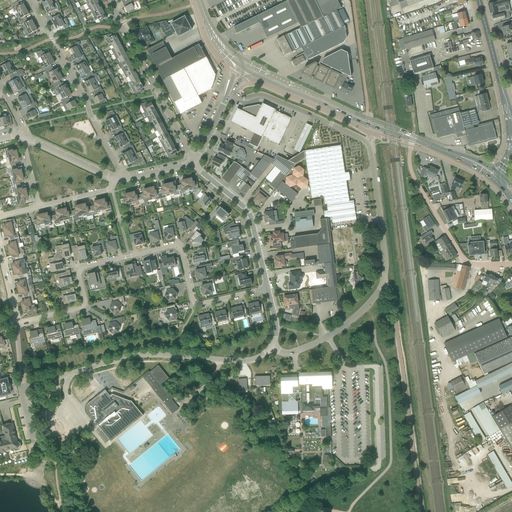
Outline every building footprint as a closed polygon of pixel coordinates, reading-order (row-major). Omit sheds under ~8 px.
[(43,6),(45,9),(54,4),(52,1),(54,0),(47,0),(48,0),(42,3),(44,6),(43,6)] [(93,0),(87,3),(86,4),(89,9),(90,8),(99,3),(98,1),(98,0),(93,0)] [(124,7),(127,13),(130,11),(131,12),(135,10),(138,8),(135,3),(138,1),(138,0),(139,0),(131,0),(128,2),(129,5),(124,7)] [(301,28),(277,39),(285,56),(299,48),(301,47),(304,52),(308,60),(344,43),(346,38),(345,26),(337,10),(341,8),(337,0),(288,0),(287,1),(301,28)] [(397,0),(400,8),(425,0),(397,0)] [(456,5),(453,5),(454,9),(455,7),(463,5),(462,3),(467,2),(466,0),(457,0),(458,3),(455,3),(456,5)] [(507,0),(503,0),(488,4),(490,13),(497,11),(498,14),(507,12),(505,5),(509,4),(507,0)] [(287,1),(256,16),(267,39),(298,23),(287,1)] [(100,5),(99,3),(90,8),(91,11),(91,13),(101,8),(101,7),(101,6),(100,5)] [(18,6),(17,4),(11,7),(14,12),(16,11),(18,13),(26,9),(23,4),(18,6)] [(54,4),(45,9),(46,11),(47,11),(48,14),(53,11),(54,14),(60,11),(57,5),(55,7),(54,4)] [(102,9),(101,8),(91,13),(94,18),(104,13),(103,11),(103,9),(102,9)] [(26,9),(18,13),(14,15),(16,18),(17,18),(20,23),(25,20),(24,17),(29,14),(26,9)] [(56,16),(51,19),(52,22),(53,25),(62,20),(60,17),(63,16),(60,11),(54,14),(56,16)] [(457,13),(458,17),(453,18),(454,22),(466,18),(465,12),(457,13)] [(94,18),(95,21),(97,20),(97,19),(98,19),(99,21),(102,20),(104,19),(105,19),(105,18),(107,18),(104,13),(94,18)] [(493,22),(505,19),(503,13),(492,16),(493,22)] [(166,21),(159,23),(167,38),(174,35),(173,34),(176,32),(178,37),(183,34),(187,32),(187,33),(192,30),(185,17),(180,19),(176,21),(168,25),(166,21)] [(254,17),(233,28),(236,34),(258,24),(254,17)] [(62,20),(53,25),(54,27),(55,27),(56,30),(59,28),(60,28),(61,27),(63,30),(64,29),(69,27),(67,24),(68,23),(65,18),(62,20)] [(466,18),(454,22),(450,23),(453,31),(457,30),(457,28),(456,24),(459,23),(461,27),(468,25),(466,18)] [(25,20),(20,23),(22,28),(25,27),(26,29),(35,25),(32,20),(27,22),(25,20)] [(511,23),(509,24),(510,25),(502,27),(504,35),(511,33),(510,28),(511,27),(511,23)] [(35,25),(26,29),(28,32),(25,33),(28,39),(34,36),(32,33),(37,30),(35,25)] [(136,33),(140,40),(141,39),(142,40),(146,46),(154,42),(149,32),(147,33),(145,29),(141,31),(140,30),(137,32),(137,33),(136,33)] [(405,38),(402,39),(406,50),(435,42),(431,30),(405,38)] [(473,40),(480,38),(478,31),(464,35),(465,38),(472,36),(473,40)] [(111,43),(118,40),(116,35),(114,35),(112,36),(111,34),(103,36),(104,39),(105,40),(106,40),(108,39),(111,43)] [(118,40),(111,43),(108,45),(109,47),(112,45),(113,48),(121,44),(120,43),(120,42),(119,42),(118,40)] [(70,56),(79,51),(76,46),(78,45),(77,42),(71,45),(73,48),(68,51),(69,53),(70,56)] [(149,56),(166,47),(163,42),(147,50),(149,56)] [(121,44),(113,48),(111,50),(113,54),(123,49),(122,47),(122,46),(121,46),(121,44)] [(166,47),(149,56),(163,80),(162,80),(206,57),(199,44),(172,58),(166,47)] [(124,51),(123,49),(113,54),(116,59),(118,58),(126,54),(125,53),(125,52),(124,51)] [(79,51),(70,56),(72,59),(73,61),(74,60),(78,58),(80,61),(85,58),(84,55),(82,53),(81,50),(79,51)] [(341,73),(348,58),(347,53),(341,50),(323,59),(321,63),(323,64),(330,67),(325,76),(328,78),(325,84),(334,88),(340,75),(340,74),(341,72),(341,73)] [(44,55),(43,52),(42,51),(35,52),(37,55),(38,58),(41,57),(43,62),(52,58),(50,54),(50,55),(49,53),(44,55)] [(297,58),(290,62),(293,67),(296,66),(297,66),(296,65),(300,64),(301,65),(308,62),(303,53),(296,56),(297,58)] [(126,55),(126,54),(118,58),(121,63),(128,59),(127,57),(127,56),(126,55)] [(429,54),(409,60),(414,75),(426,71),(433,69),(434,71),(441,69),(440,66),(433,68),(429,54)] [(206,57),(162,80),(180,114),(202,103),(198,96),(211,89),(211,88),(212,88),(215,77),(215,76),(216,75),(206,57)] [(473,67),(475,67),(483,65),(481,57),(474,59),(473,58),(464,60),(463,57),(456,59),(457,62),(464,60),(466,66),(472,64),(473,67)] [(12,64),(11,61),(9,58),(4,61),(5,64),(1,67),(2,69),(1,69),(3,72),(12,68),(10,65),(12,64)] [(43,62),(45,65),(43,66),(45,71),(51,68),(50,66),(54,63),(53,61),(54,61),(52,58),(43,62)] [(85,58),(80,61),(81,64),(76,67),(77,69),(79,72),(89,66),(85,58)] [(351,77),(348,58),(341,73),(351,77)] [(121,63),(118,65),(120,69),(121,69),(131,64),(128,59),(121,63)] [(314,78),(319,67),(316,66),(317,64),(315,63),(304,68),(302,73),(311,77),(314,78)] [(131,65),(131,64),(121,69),(123,73),(133,68),(132,66),(132,65),(131,65)] [(319,67),(314,78),(313,78),(322,83),(323,82),(325,84),(328,78),(325,76),(330,67),(323,64),(322,66),(320,65),(319,67)] [(88,67),(79,72),(80,75),(81,75),(82,77),(85,75),(86,74),(88,77),(94,74),(92,71),(90,72),(88,67)] [(12,68),(3,72),(5,75),(6,77),(11,75),(12,77),(18,74),(16,71),(15,69),(13,70),(12,68)] [(51,68),(45,71),(44,72),(49,80),(52,78),(60,74),(59,70),(58,71),(57,69),(52,71),(51,68)] [(133,68),(123,73),(124,74),(123,75),(124,75),(126,78),(136,73),(133,68)] [(421,76),(425,88),(438,84),(435,72),(421,76)] [(94,74),(88,77),(89,80),(85,82),(86,84),(85,85),(87,88),(99,82),(96,77),(97,76),(96,73),(94,74)] [(136,74),(136,73),(126,78),(128,77),(131,82),(138,78),(137,76),(137,75),(136,74)] [(18,74),(12,77),(14,80),(9,83),(10,85),(11,88),(23,82),(20,77),(19,77),(18,74)] [(52,78),(53,81),(51,82),(54,87),(59,84),(58,81),(63,79),(62,77),(60,74),(52,78)] [(348,80),(346,79),(348,76),(344,74),(338,85),(340,86),(340,85),(342,86),(340,91),(343,93),(343,92),(346,93),(346,94),(347,94),(349,94),(349,95),(353,88),(346,85),(348,80)] [(470,78),(472,86),(483,83),(481,75),(470,78)] [(444,79),(450,100),(456,98),(454,92),(455,92),(453,84),(452,84),(450,78),(450,77),(444,79)] [(138,78),(131,82),(128,83),(131,88),(141,83),(138,78)] [(23,82),(11,88),(13,91),(14,93),(19,90),(21,93),(26,90),(25,87),(26,87),(23,82)] [(96,83),(87,88),(89,91),(90,93),(93,91),(95,90),(96,93),(102,90),(100,87),(99,85),(98,86),(96,83)] [(143,88),(141,83),(131,88),(134,94),(139,93),(138,90),(143,88)] [(59,84),(54,87),(50,89),(52,92),(54,91),(57,96),(60,94),(69,89),(67,86),(66,84),(61,87),(59,84)] [(69,89),(60,94),(63,99),(61,100),(62,103),(68,100),(66,97),(71,95),(70,93),(69,89)] [(26,90),(21,93),(22,96),(17,99),(18,101),(20,104),(28,99),(32,98),(30,94),(29,95),(26,90)] [(102,90),(96,93),(98,96),(93,98),(94,100),(94,101),(96,104),(99,102),(99,104),(107,102),(105,99),(104,99),(102,96),(104,95),(103,93),(102,90)] [(485,97),(487,97),(486,94),(476,96),(477,99),(475,100),(478,112),(482,111),(490,109),(488,103),(487,103),(485,97)] [(28,99),(20,104),(21,107),(22,107),(23,109),(28,106),(29,109),(35,106),(33,103),(31,104),(28,99)] [(68,100),(62,103),(64,106),(63,106),(66,111),(69,111),(69,110),(77,106),(75,102),(74,100),(69,103),(68,100)] [(145,113),(154,108),(151,103),(148,104),(147,103),(140,104),(145,113)] [(232,122),(254,133),(255,134),(250,144),(249,144),(247,146),(256,150),(263,137),(266,139),(278,145),(278,144),(282,135),(283,135),(282,135),(286,128),(290,118),(290,119),(291,118),(279,113),(275,111),(275,110),(275,111),(262,104),(261,106),(259,105),(243,108),(242,111),(238,109),(232,122)] [(28,120),(30,119),(31,120),(33,119),(32,118),(39,114),(37,109),(36,109),(35,106),(29,109),(31,112),(26,115),(27,117),(28,120)] [(154,108),(145,113),(147,118),(157,113),(154,108)] [(464,128),(460,113),(458,108),(429,115),(429,116),(431,115),(435,133),(434,134),(439,133),(440,137),(455,134),(456,138),(465,135),(468,145),(496,138),(492,121),(478,125),(478,127),(474,128),(473,125),(464,128)] [(473,125),(479,124),(476,114),(469,116),(468,111),(460,113),(464,128),(473,125)] [(110,119),(108,120),(105,122),(108,127),(119,121),(116,115),(115,116),(114,113),(108,116),(110,119)] [(159,117),(157,113),(147,118),(150,123),(159,117)] [(6,115),(7,116),(1,118),(3,126),(8,124),(8,123),(9,122),(8,122),(8,121),(11,120),(9,115),(6,115)] [(159,117),(150,123),(152,127),(162,122),(159,117)] [(122,126),(119,121),(108,127),(110,132),(115,129),(117,132),(123,129),(121,126),(122,126)] [(164,127),(162,122),(152,127),(155,132),(164,127)] [(306,124),(293,150),(299,152),(312,127),(306,124)] [(167,132),(164,127),(155,132),(157,131),(160,136),(167,132)] [(123,129),(117,132),(119,135),(113,138),(116,143),(128,137),(125,132),(124,132),(123,129)] [(167,132),(160,136),(157,137),(160,142),(170,137),(167,132)] [(128,137),(116,143),(119,148),(124,146),(126,149),(131,146),(130,143),(131,142),(128,137)] [(172,142),(170,137),(160,142),(163,147),(172,142)] [(232,153),(231,152),(232,149),(231,149),(233,144),(226,141),(224,145),(221,144),(220,146),(219,146),(218,148),(218,149),(218,150),(229,156),(230,156),(231,156),(232,153)] [(175,147),(172,142),(163,147),(165,152),(175,147)] [(305,151),(304,151),(305,158),(306,158),(312,198),(324,197),(325,205),(326,204),(327,211),(323,211),(324,218),(331,217),(332,223),(356,220),(353,200),(349,201),(346,181),(350,180),(349,172),(345,173),(341,145),(305,151)] [(131,146),(126,149),(127,152),(122,154),(125,160),(134,155),(132,152),(134,151),(131,146)] [(3,152),(3,155),(4,155),(5,159),(17,156),(15,151),(12,152),(11,147),(6,148),(6,149),(3,150),(3,152)] [(175,147),(165,152),(168,157),(169,159),(177,157),(175,153),(177,152),(175,147)] [(237,157),(243,159),(246,155),(244,150),(239,148),(236,154),(237,157)] [(305,158),(304,151),(293,158),(288,161),(295,164),(305,158)] [(136,154),(134,155),(125,160),(128,165),(133,162),(134,165),(142,161),(140,158),(138,157),(136,154)] [(220,155),(217,159),(214,158),(211,164),(220,168),(222,162),(224,163),(226,158),(220,155)] [(265,155),(250,173),(258,180),(271,163),(274,159),(265,155)] [(17,156),(5,159),(6,162),(5,163),(6,168),(15,166),(14,162),(18,161),(17,156)] [(293,168),(296,164),(295,164),(288,161),(277,156),(274,159),(271,163),(280,171),(270,185),(276,189),(282,181),(286,176),(293,168)] [(235,175),(242,167),(236,163),(234,162),(221,178),(229,183),(235,175)] [(15,166),(6,168),(8,174),(9,174),(10,178),(21,175),(20,170),(16,171),(15,166)] [(286,176),(282,181),(298,194),(302,189),(307,187),(308,180),(303,177),(304,170),(299,166),(294,168),(293,168),(286,176)] [(424,167),(420,176),(425,178),(428,177),(431,178),(434,178),(434,177),(435,177),(438,171),(432,168),(433,167),(429,166),(428,169),(427,169),(424,167)] [(242,167),(235,175),(243,181),(237,188),(241,191),(240,192),(244,195),(245,194),(246,195),(258,180),(250,173),(242,167)] [(21,175),(10,178),(11,181),(10,182),(11,188),(20,185),(19,181),(23,180),(21,175)] [(198,186),(197,181),(192,182),(191,178),(186,180),(189,191),(193,190),(193,191),(196,191),(199,190),(198,186)] [(451,189),(454,191),(456,186),(460,188),(463,182),(455,178),(452,184),(453,185),(451,189)] [(189,191),(186,180),(181,181),(182,185),(178,186),(180,195),(180,197),(184,196),(183,194),(186,193),(185,192),(189,191)] [(298,194),(282,181),(276,189),(291,202),(298,194)] [(172,183),(167,184),(170,196),(174,195),(174,196),(180,195),(178,186),(173,187),(172,183)] [(163,189),(159,190),(161,199),(167,198),(166,197),(170,196),(167,184),(162,186),(163,189)] [(20,185),(11,188),(12,193),(14,193),(15,197),(26,194),(25,189),(21,190),(20,185)] [(448,196),(448,193),(446,186),(440,187),(443,197),(447,196),(448,196)] [(161,199),(159,190),(154,191),(153,188),(148,189),(151,200),(155,199),(155,201),(161,199)] [(144,194),(140,195),(142,204),(147,202),(147,201),(151,200),(148,189),(143,190),(144,194)] [(257,197),(254,201),(255,202),(254,203),(258,206),(258,205),(259,205),(260,204),(261,205),(262,203),(263,205),(269,198),(259,190),(254,195),(257,197)] [(134,192),(129,193),(132,205),(135,204),(136,205),(142,204),(140,195),(135,196),(134,192)] [(448,196),(447,196),(448,200),(455,198),(453,192),(448,193),(448,196)] [(132,205),(129,193),(124,195),(125,198),(120,200),(122,204),(123,207),(125,207),(126,208),(128,207),(128,206),(132,205)] [(208,197),(204,193),(203,194),(197,201),(203,206),(204,204),(206,206),(208,204),(209,205),(213,200),(209,197),(208,198),(207,197),(208,197)] [(26,194),(15,197),(15,200),(14,201),(15,204),(16,203),(16,206),(19,205),(20,206),(24,204),(23,200),(27,199),(26,194)] [(474,221),(492,219),(491,209),(488,210),(487,194),(480,195),(481,210),(474,211),(474,221)] [(104,199),(99,201),(102,212),(106,211),(106,212),(109,212),(108,211),(111,210),(110,207),(111,207),(110,202),(105,203),(104,199)] [(314,207),(322,206),(320,199),(313,200),(314,207)] [(102,212),(99,201),(94,202),(95,206),(90,207),(93,216),(98,214),(98,213),(102,212)] [(85,204),(80,205),(83,216),(86,216),(87,217),(93,216),(90,207),(86,208),(85,204)] [(83,216),(80,205),(75,206),(76,210),(71,211),(73,220),(79,219),(79,217),(83,216)] [(217,215),(220,218),(225,222),(228,218),(227,218),(227,217),(230,214),(220,206),(216,211),(214,209),(208,216),(211,218),(214,214),(217,216),(217,215)] [(66,209),(61,210),(64,221),(67,220),(68,223),(74,221),(73,220),(71,211),(67,212),(66,209)] [(267,212),(264,213),(264,219),(265,222),(265,223),(269,222),(269,225),(277,224),(283,223),(283,221),(276,222),(276,221),(278,221),(276,211),(272,211),(272,209),(266,209),(267,212)] [(453,209),(444,214),(449,224),(457,221),(453,214),(456,213),(453,209)] [(64,221),(61,210),(56,211),(57,215),(52,216),(54,224),(60,223),(60,222),(64,221)] [(294,213),(296,230),(313,227),(311,216),(314,215),(313,210),(294,213)] [(47,213),(42,214),(45,225),(48,225),(49,226),(54,224),(52,216),(48,217),(47,213)] [(45,225),(42,214),(37,216),(38,219),(33,221),(34,225),(35,225),(36,228),(38,227),(38,228),(41,228),(41,226),(45,225)] [(426,225),(423,227),(426,231),(435,225),(429,216),(423,220),(426,225)] [(193,230),(196,226),(199,223),(196,221),(194,223),(186,217),(183,217),(182,219),(183,222),(178,223),(180,232),(187,230),(186,229),(187,229),(187,228),(190,227),(190,228),(193,230)] [(321,229),(329,228),(328,218),(320,220),(321,229)] [(4,231),(15,229),(14,225),(16,225),(15,222),(14,222),(14,220),(10,220),(5,221),(6,225),(3,226),(4,231)] [(158,236),(161,235),(158,220),(154,221),(155,225),(154,225),(155,229),(154,229),(154,233),(149,234),(151,242),(159,240),(158,236)] [(234,221),(226,226),(227,229),(230,229),(231,233),(228,234),(229,239),(232,238),(237,237),(240,236),(240,235),(239,231),(240,231),(238,227),(235,227),(234,225),(234,221)] [(173,231),(176,230),(175,224),(167,226),(168,229),(164,230),(166,239),(167,239),(167,240),(170,239),(170,238),(174,237),(173,231)] [(196,226),(193,230),(192,232),(194,234),(191,239),(193,241),(192,242),(191,242),(193,248),(202,246),(201,242),(204,241),(200,236),(201,235),(198,232),(200,229),(196,226)] [(321,229),(318,233),(319,245),(331,244),(329,228),(321,229)] [(15,229),(4,231),(5,236),(9,236),(10,240),(19,238),(17,232),(16,232),(15,229)] [(269,235),(270,241),(281,239),(282,241),(284,240),(283,234),(280,234),(279,231),(273,232),(273,235),(269,235)] [(134,240),(135,242),(136,246),(144,244),(141,235),(137,236),(137,233),(129,235),(130,241),(134,240)] [(319,245),(318,233),(310,234),(311,246),(317,246),(319,245)] [(282,241),(281,239),(270,241),(271,244),(272,244),(273,249),(281,248),(281,242),(284,242),(288,241),(287,234),(283,234),(284,240),(282,241)] [(310,234),(302,236),(303,247),(311,246),(310,234)] [(443,250),(450,245),(444,235),(435,242),(436,245),(439,243),(443,250)] [(115,243),(119,242),(118,236),(113,237),(112,237),(112,238),(111,238),(111,239),(111,240),(111,242),(106,243),(109,253),(112,252),(112,253),(113,253),(114,252),(114,251),(117,251),(115,243)] [(303,247),(302,236),(294,237),(294,242),(295,248),(295,249),(303,247)] [(472,243),(468,243),(469,256),(484,254),(483,242),(480,242),(480,239),(478,239),(478,237),(472,237),(472,243)] [(511,243),(509,245),(507,237),(502,239),(506,254),(510,253),(510,254),(511,254),(511,255),(511,254),(511,243)] [(19,238),(10,240),(11,244),(7,245),(8,250),(20,248),(19,244),(20,244),(19,238)] [(93,256),(94,256),(95,257),(98,256),(98,255),(102,254),(101,251),(105,250),(102,240),(97,242),(98,244),(96,244),(95,245),(96,247),(91,248),(93,256)] [(231,248),(233,255),(238,253),(238,252),(244,251),(243,245),(239,245),(238,240),(226,243),(228,249),(231,248)] [(496,241),(489,242),(491,257),(498,257),(498,256),(502,256),(501,250),(498,251),(498,252),(497,252),(496,241)] [(319,245),(317,246),(319,264),(324,264),(334,262),(331,244),(319,245)] [(57,253),(55,255),(61,259),(62,256),(65,255),(65,257),(65,258),(70,256),(69,252),(70,252),(69,250),(69,247),(68,245),(60,247),(60,246),(55,247),(57,253)] [(450,245),(443,250),(441,251),(443,254),(445,253),(449,260),(457,255),(450,245)] [(74,258),(78,257),(79,260),(86,258),(85,254),(86,254),(84,246),(76,248),(76,246),(71,247),(74,258)] [(20,248),(8,250),(10,255),(14,255),(15,259),(23,257),(22,251),(21,251),(20,248)] [(193,263),(194,264),(206,261),(205,260),(208,259),(205,248),(197,250),(198,253),(193,254),(194,258),(192,258),(193,261),(192,261),(193,263)] [(275,259),(276,267),(276,268),(280,267),(280,266),(285,266),(285,265),(286,265),(287,264),(287,262),(285,261),(284,261),(284,259),(291,258),(291,255),(291,254),(281,255),(281,256),(276,257),(276,259),(275,259)] [(63,268),(62,263),(61,263),(59,264),(59,261),(61,259),(55,255),(53,258),(48,259),(49,264),(49,263),(51,272),(59,270),(59,269),(63,268)] [(167,256),(161,257),(162,263),(159,264),(161,270),(162,275),(166,274),(165,269),(166,267),(176,265),(174,256),(167,257),(167,256)] [(238,270),(244,269),(243,268),(248,267),(246,258),(242,259),(242,256),(230,259),(231,263),(235,262),(236,263),(238,270)] [(23,257),(15,259),(16,263),(12,264),(13,269),(24,267),(23,263),(25,263),(23,257)] [(150,260),(143,261),(146,274),(153,272),(152,271),(157,270),(155,260),(150,261),(150,260)] [(135,263),(135,262),(134,262),(133,262),(132,262),(132,263),(132,264),(124,266),(127,279),(131,278),(130,275),(134,274),(135,277),(142,275),(140,266),(137,267),(136,263),(135,263)] [(334,262),(324,264),(325,271),(316,272),(316,275),(317,279),(325,278),(326,284),(327,288),(337,286),(334,262)] [(195,270),(196,276),(196,277),(196,278),(197,278),(197,280),(207,277),(205,272),(211,270),(210,267),(212,267),(211,263),(200,266),(201,269),(195,270)] [(464,290),(470,267),(462,265),(460,272),(457,271),(455,276),(454,276),(451,286),(452,287),(464,290)] [(18,274),(19,278),(28,276),(27,271),(29,270),(28,266),(24,267),(13,269),(14,275),(18,274)] [(112,268),(111,268),(110,268),(110,269),(106,270),(107,274),(106,274),(107,280),(116,278),(117,281),(123,280),(121,272),(118,273),(117,269),(116,269),(115,268),(113,269),(113,268),(112,268)] [(362,281),(364,280),(363,277),(361,277),(358,275),(357,270),(354,270),(354,273),(353,273),(353,276),(353,277),(352,278),(352,279),(352,280),(352,281),(353,282),(353,283),(354,284),(355,288),(358,287),(358,286),(362,281)] [(302,284),(301,279),(302,279),(303,278),(303,277),(304,277),(304,276),(303,275),(302,274),(301,274),(300,274),(300,272),(299,272),(299,271),(294,272),(294,273),(289,274),(290,282),(289,282),(289,284),(288,284),(289,290),(299,288),(298,284),(302,284)] [(68,284),(72,283),(70,276),(68,276),(67,272),(55,275),(56,279),(59,279),(60,287),(68,285),(68,284)] [(87,275),(89,285),(95,284),(95,286),(97,285),(98,288),(106,286),(103,276),(98,277),(98,274),(95,274),(95,273),(87,275)] [(247,276),(246,273),(237,275),(241,288),(245,287),(245,286),(252,284),(251,278),(249,279),(248,276),(247,276)] [(485,273),(483,280),(487,282),(486,286),(488,287),(489,287),(493,276),(485,273)] [(511,276),(511,274),(504,277),(503,281),(506,282),(507,279),(511,276)] [(28,276),(19,278),(20,282),(16,283),(18,288),(29,286),(28,282),(31,281),(32,280),(31,279),(30,278),(29,278),(28,276)] [(488,287),(485,290),(480,294),(482,297),(488,293),(492,288),(493,284),(497,286),(501,281),(502,279),(498,278),(493,276),(489,287),(488,287)] [(213,294),(212,287),(211,284),(214,283),(213,279),(207,281),(208,284),(201,286),(202,289),(200,289),(201,293),(202,293),(203,295),(209,294),(209,296),(213,295),(212,294),(213,294)] [(438,280),(427,280),(429,301),(441,300),(441,296),(439,296),(438,280)] [(29,286),(18,288),(19,294),(23,293),(24,297),(33,295),(31,289),(30,289),(29,286)] [(165,287),(164,287),(143,292),(144,296),(145,298),(148,297),(149,295),(160,292),(161,295),(165,296),(169,301),(175,299),(177,293),(173,289),(169,290),(168,286),(165,287)] [(337,286),(327,288),(309,290),(311,304),(339,300),(337,286)] [(451,299),(449,288),(441,289),(442,301),(451,299)] [(74,293),(72,293),(71,289),(59,292),(60,297),(63,296),(65,304),(72,302),(72,301),(76,300),(74,293)] [(284,296),(285,305),(288,305),(288,306),(289,307),(290,308),(291,309),(292,309),(291,315),(298,316),(299,309),(295,308),(294,304),(298,304),(296,295),(295,295),(294,294),(293,295),(284,296)] [(33,295),(24,297),(25,301),(21,302),(22,308),(34,305),(33,305),(37,304),(37,300),(34,301),(33,295)] [(114,299),(115,302),(111,302),(109,308),(114,313),(120,312),(122,306),(124,303),(123,296),(114,299)] [(261,313),(264,313),(262,304),(259,304),(258,302),(248,304),(250,314),(260,311),(261,313)] [(455,304),(450,308),(450,306),(445,309),(450,316),(451,315),(450,313),(457,307),(455,304)] [(34,308),(34,305),(22,308),(23,313),(27,312),(28,316),(33,315),(33,314),(36,313),(36,311),(36,308),(34,308)] [(169,310),(169,306),(160,308),(161,311),(164,312),(163,315),(165,315),(165,316),(166,317),(165,318),(167,320),(168,320),(169,321),(170,321),(171,321),(174,321),(174,320),(175,319),(177,313),(173,309),(169,310)] [(235,307),(231,308),(233,318),(243,315),(244,318),(246,317),(246,318),(247,318),(247,317),(245,308),(242,309),(242,306),(237,307),(235,307)] [(230,317),(230,315),(229,312),(226,312),(225,310),(214,312),(217,322),(227,319),(228,321),(231,321),(231,319),(230,317)] [(209,314),(198,316),(200,326),(211,323),(211,325),(215,325),(213,316),(210,316),(209,314)] [(448,316),(434,323),(442,337),(455,330),(448,316)] [(110,323),(108,329),(112,334),(118,333),(120,326),(122,324),(121,317),(112,319),(112,320),(113,323),(111,323),(110,323)] [(101,329),(100,326),(97,327),(95,320),(92,321),(93,323),(91,324),(90,318),(82,320),(83,326),(81,326),(84,336),(91,334),(90,332),(101,329)] [(74,328),(73,326),(72,322),(64,324),(66,330),(64,330),(65,336),(70,335),(70,337),(77,335),(80,334),(79,330),(76,331),(75,328),(74,328)] [(56,332),(55,326),(47,328),(48,334),(46,334),(48,340),(52,339),(52,341),(58,339),(63,338),(60,329),(57,330),(58,332),(56,332)] [(39,336),(37,331),(29,332),(31,338),(29,339),(30,345),(33,344),(34,348),(46,345),(45,342),(43,333),(40,334),(40,336),(39,336)] [(0,337),(0,349),(2,349),(2,350),(5,350),(5,349),(7,348),(6,345),(10,344),(9,339),(1,341),(0,337)] [(511,340),(511,337),(474,354),(477,361),(483,374),(487,372),(511,361),(511,340)] [(144,374),(143,375),(143,376),(145,377),(147,375),(149,373),(157,382),(151,387),(157,394),(164,403),(171,410),(170,411),(172,413),(179,408),(177,407),(161,387),(160,385),(168,378),(158,366),(149,373),(148,371),(145,374),(144,374)] [(506,366),(502,368),(505,375),(510,373),(506,366)] [(505,375),(502,368),(497,370),(501,378),(505,375)] [(501,378),(497,370),(493,373),(496,380),(501,378)] [(143,376),(143,375),(123,392),(112,388),(108,391),(107,392),(108,393),(112,390),(123,394),(129,389),(131,391),(136,387),(134,385),(143,378),(151,387),(157,382),(149,373),(147,375),(145,377),(143,376)] [(496,380),(493,373),(488,375),(492,382),(496,380)] [(297,382),(297,379),(296,375),(281,375),(283,414),(297,413),(297,410),(301,409),(301,410),(302,412),(314,411),(314,409),(320,409),(320,417),(322,417),(323,427),(325,427),(325,430),(320,430),(320,432),(319,432),(319,435),(320,435),(320,437),(331,437),(331,427),(329,427),(329,422),(330,422),(330,408),(329,408),(328,388),(331,388),(330,374),(300,375),(300,381),(297,382)] [(492,382),(488,375),(484,377),(487,384),(492,382)] [(270,384),(269,377),(254,377),(254,379),(254,380),(255,385),(269,385),(270,384)] [(484,377),(479,379),(483,386),(487,384),(484,377)] [(0,396),(10,394),(9,389),(8,383),(6,378),(0,379),(0,396)] [(247,391),(246,379),(238,379),(239,391),(247,391)] [(483,386),(479,379),(475,382),(477,386),(478,389),(483,386)] [(481,393),(478,389),(477,386),(468,390),(472,398),(481,393)] [(86,408),(85,410),(86,411),(86,412),(87,413),(88,414),(91,419),(93,421),(94,422),(93,423),(92,423),(95,427),(96,426),(98,425),(100,427),(97,430),(107,442),(110,440),(111,441),(111,442),(143,416),(135,406),(131,401),(130,401),(120,398),(112,394),(110,395),(109,394),(108,393),(107,392),(105,389),(98,395),(89,402),(88,403),(87,404),(86,406),(86,407),(86,408)] [(472,398),(468,390),(455,397),(458,404),(472,398)] [(511,408),(495,418),(511,445),(511,408)] [(491,449),(471,411),(465,415),(485,453),(491,449)] [(5,436),(0,437),(0,451),(1,452),(1,453),(5,452),(5,451),(12,449),(15,451),(19,450),(21,447),(20,443),(17,442),(12,423),(8,424),(3,426),(5,436)] [(330,460),(329,455),(323,455),(323,460),(322,461),(322,464),(325,467),(328,467),(331,464),(330,460)] [(499,474),(507,489),(511,486),(511,483),(500,461),(493,465),(488,456),(483,458),(493,477),(499,474)]
